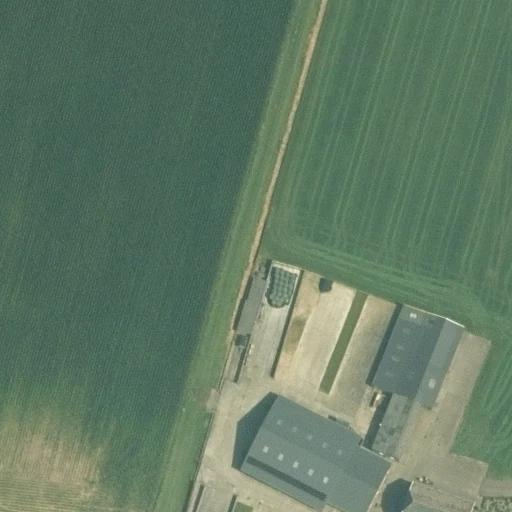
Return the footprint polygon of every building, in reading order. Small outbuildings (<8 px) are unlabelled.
[(318,388),(356,286),(324,274),(286,376),(318,388)] [(256,314),(265,283),(253,280),(244,311),(256,314)] [(408,360),(425,316),(403,307),(371,388),(393,397),(421,408),(432,413),(447,375),(408,360)] [(335,511),(368,511),(392,466),(355,448),(360,439),(278,397),(239,474),(314,511),(322,511),(325,507),(335,511)] [(399,464),(410,436),(382,425),(371,453),(399,464)] [(431,440),(441,444),(447,430),(437,426),(431,440)] [(471,511),(473,508),(413,488),(405,511),(471,511)]
